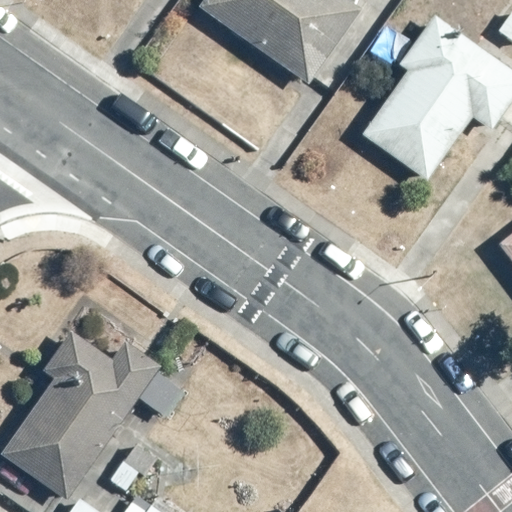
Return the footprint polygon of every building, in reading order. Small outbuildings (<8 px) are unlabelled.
[(346,0),(202,0),(199,6),(309,84),(362,11),(346,0)] [(408,71),(362,134),(427,180),(473,116),(493,130),(511,102),(511,67),(436,13),(400,65),(408,71)] [(511,231),(496,244),(511,264),(511,231)] [(56,377),(2,454),(67,500),(162,366),(125,340),(113,358),(73,330),(45,370),(56,377)] [(126,511),(92,511),(76,501),(68,511),(153,511),(135,499),(126,511)]
